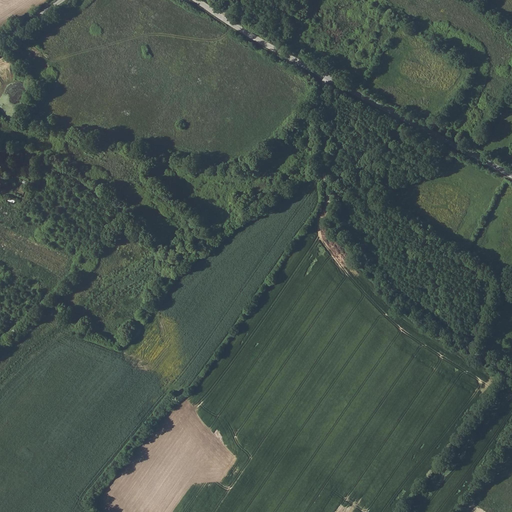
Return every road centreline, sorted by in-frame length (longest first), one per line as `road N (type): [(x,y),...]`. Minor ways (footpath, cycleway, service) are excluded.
road 1 (track): [(511,370),(411,308),(340,234),(327,193),(325,77)]
road 2 (unclassified): [(511,175),(196,0)]
